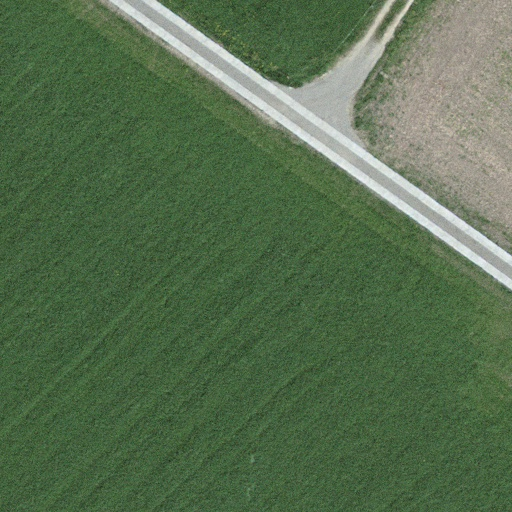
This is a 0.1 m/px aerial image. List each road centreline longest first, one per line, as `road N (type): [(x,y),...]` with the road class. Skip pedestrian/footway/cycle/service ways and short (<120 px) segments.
road 1 (track): [(127,0),(511,277)]
road 2 (track): [(311,133),(403,0)]
